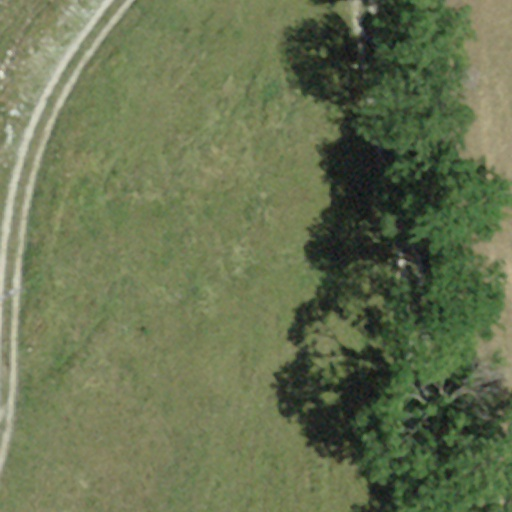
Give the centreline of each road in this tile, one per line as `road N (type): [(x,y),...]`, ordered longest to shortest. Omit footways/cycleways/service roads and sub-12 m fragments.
road 1 (track): [(416,511),(414,456),(362,233),(363,0)]
road 2 (track): [(130,0),(83,62),(27,176),(0,335)]
